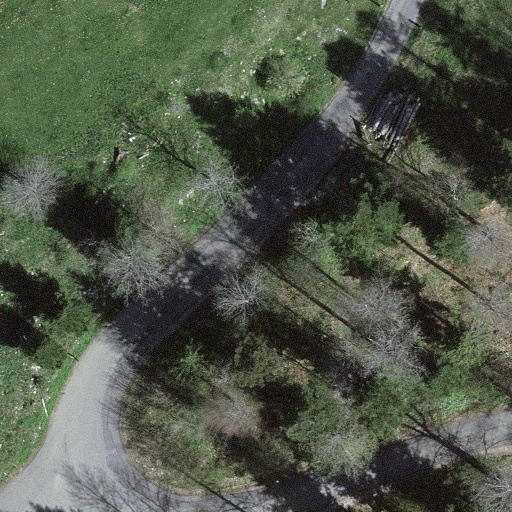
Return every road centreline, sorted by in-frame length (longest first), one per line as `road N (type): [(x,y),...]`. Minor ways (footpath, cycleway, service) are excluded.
road 1 (unclassified): [(73,511),(46,476),(55,428),(104,319),(209,236),(328,114),(388,0)]
road 2 (unclassified): [(511,425),(251,511)]
